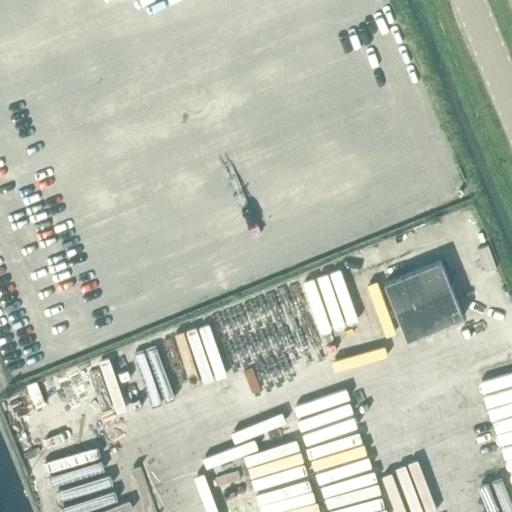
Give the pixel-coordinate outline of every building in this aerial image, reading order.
[(449,288),(431,244),(363,271),(381,315),(449,288)] [(290,295),(294,334),(310,333),(307,294),(290,295)] [(254,343),(273,337),(265,312),(246,318),(254,343)] [(217,358),(228,351),(243,375),(260,365),(237,330),(210,347),(217,358)] [(51,373),(40,377),(49,400),(59,396),(51,373)] [(78,482),(70,485),(64,468),(44,475),(52,497),(68,492),(71,502),(83,498),(78,482)] [(72,511),(66,499),(55,504),(58,511),(72,511)]
